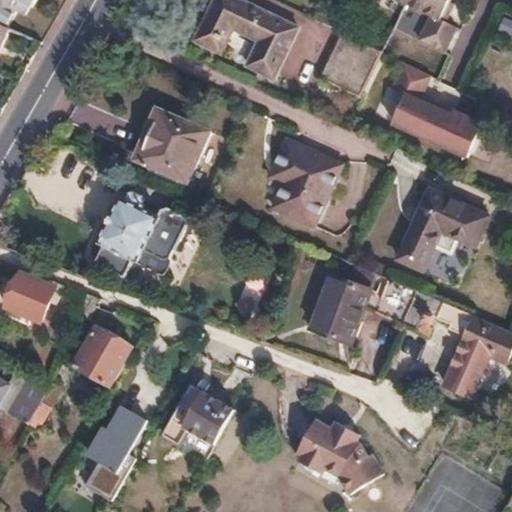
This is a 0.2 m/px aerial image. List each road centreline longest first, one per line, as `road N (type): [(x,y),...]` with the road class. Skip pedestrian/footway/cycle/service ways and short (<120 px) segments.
road 1 (residential): [(0,256),(367,392)]
road 2 (secondary): [(100,0),(0,172)]
